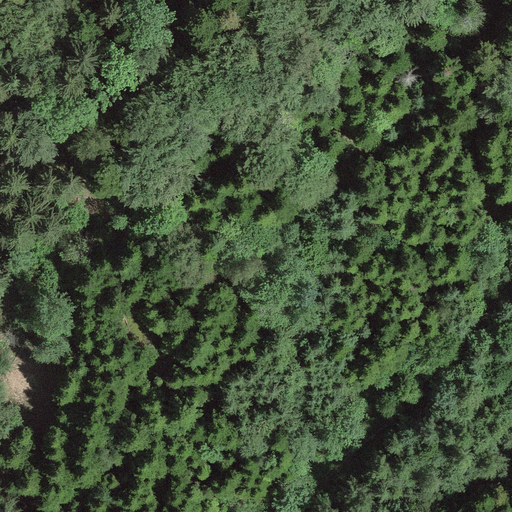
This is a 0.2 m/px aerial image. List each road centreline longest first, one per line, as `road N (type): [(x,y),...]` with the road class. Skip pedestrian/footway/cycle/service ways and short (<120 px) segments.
road 1 (track): [(0,155),(108,106),(146,72),(185,0)]
road 2 (track): [(146,72),(205,49),(249,18),(260,0)]
